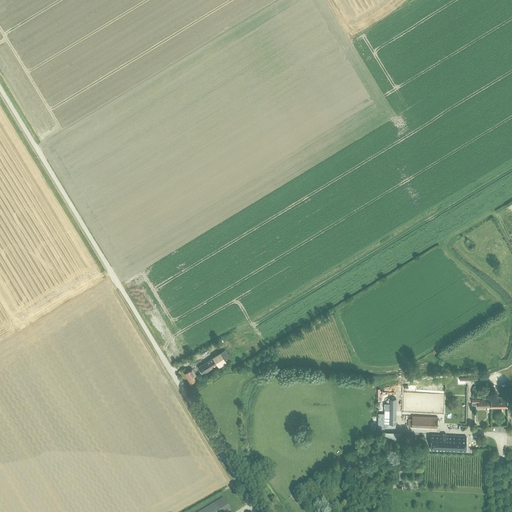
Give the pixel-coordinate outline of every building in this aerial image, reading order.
[(224,350),(212,358),(197,368),(202,375),(215,367),(216,369),(230,359),(224,350)] [(192,377),(195,376),(191,369),(184,374),(190,384),(195,381),(192,377)] [(507,407),(507,397),(490,397),(491,400),(477,400),(477,407),(491,407),(507,407)] [(437,427),(437,417),(413,416),(412,419),(408,419),(408,426),(437,427)] [(402,440),(402,432),(385,431),(385,440),(402,440)] [(465,451),(466,436),(446,435),(446,434),(442,434),(442,435),(431,435),(431,450),(465,451)] [(230,511),(231,511),(223,498),(200,511),(230,511)]
